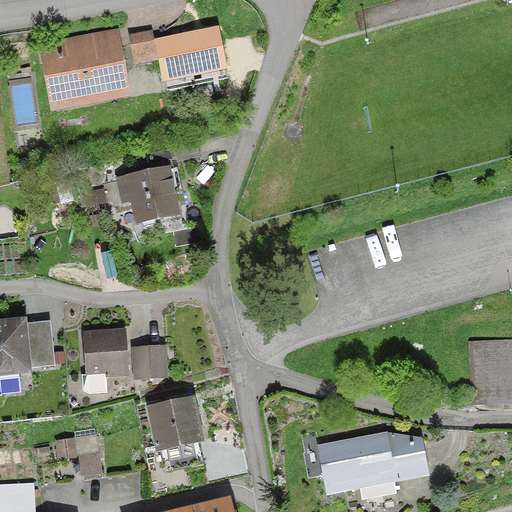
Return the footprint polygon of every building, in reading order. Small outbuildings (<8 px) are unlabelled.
[(165,45),(173,89),(227,79),(219,35),(165,45)] [(87,48),(86,40),(42,48),(47,79),(53,78),(58,108),(81,103),(78,89),(93,86),(95,95),(117,91),(113,67),(119,66),(115,49),(89,54),(88,48),(87,48)] [(133,45),(136,60),(150,58),(148,43),(133,45)] [(170,148),(141,155),(145,170),(174,163),(170,148)] [(175,215),(166,171),(127,179),(136,223),(137,223),(142,228),(153,226),(154,219),(175,215)] [(99,174),(88,176),(90,190),(101,189),(99,174)] [(103,204),(101,192),(79,195),(81,207),(103,204)] [(20,329),(19,325),(0,327),(0,372),(24,370),(20,329)] [(47,326),(20,329),(24,370),(52,367),(47,326)] [(104,375),(125,373),(122,334),(83,336),(85,375),(80,375),(81,391),(86,395),(105,393),(104,375)] [(511,342),(468,344),(471,401),(511,399),(511,342)] [(132,350),(134,379),(169,376),(167,348),(132,350)] [(189,401),(149,410),(158,449),(197,441),(189,401)] [(319,450),(315,431),(298,435),(303,464),(319,461),(325,493),(358,486),(360,501),(394,494),(391,480),(425,474),(419,443),(384,437),(319,450)] [(95,439),(75,442),(75,446),(77,457),(97,455),(95,439)] [(77,457),(75,446),(56,448),(57,460),(77,457)] [(42,450),(30,452),(31,463),(44,460),(42,450)] [(99,477),(97,455),(77,457),(79,480),(99,477)] [(33,511),(33,485),(0,485),(0,511),(33,511)] [(233,511),(230,499),(176,511),(233,511)]
